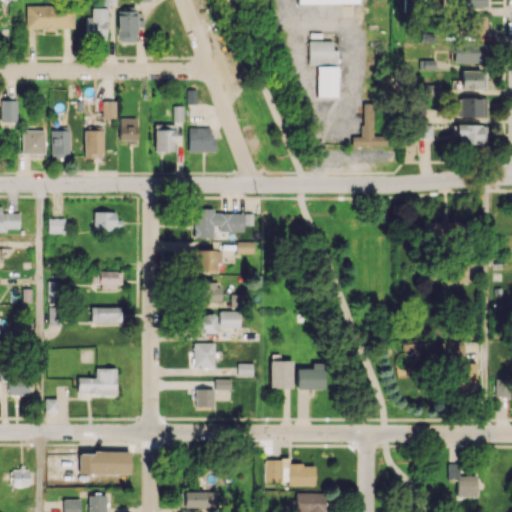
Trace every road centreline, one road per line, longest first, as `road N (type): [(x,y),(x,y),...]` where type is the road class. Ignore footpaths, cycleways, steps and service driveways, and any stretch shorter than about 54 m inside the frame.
road 1 (residential): [(511,175),(392,185),(0,184)]
road 2 (residential): [(511,433),(0,432)]
road 3 (residential): [(151,184),(150,511)]
road 4 (residential): [(210,70),(0,70)]
road 5 (residential): [(183,0),(253,184)]
